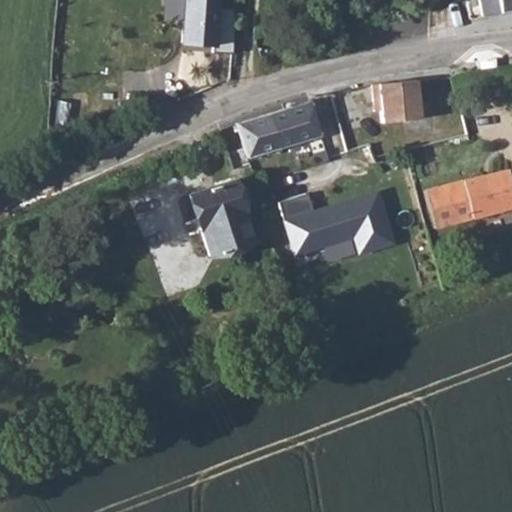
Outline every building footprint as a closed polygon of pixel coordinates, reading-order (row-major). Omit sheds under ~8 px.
[(178,0),(175,44),(209,46),(211,0),(178,0)] [(511,0),(474,0),(478,17),(511,9),(511,0)] [(415,96),(413,80),(369,84),(370,100),(377,99),(379,122),(417,118),(415,96)] [(242,160),(296,143),(318,137),(307,102),(232,126),(242,160)] [(511,167),(422,190),(432,227),(511,207),(511,167)] [(228,182),(186,195),(206,256),(248,242),(228,182)] [(355,198),(310,212),(305,194),(275,204),(292,256),(351,237),(357,254),(391,243),(376,195),(356,202),(355,198)]
